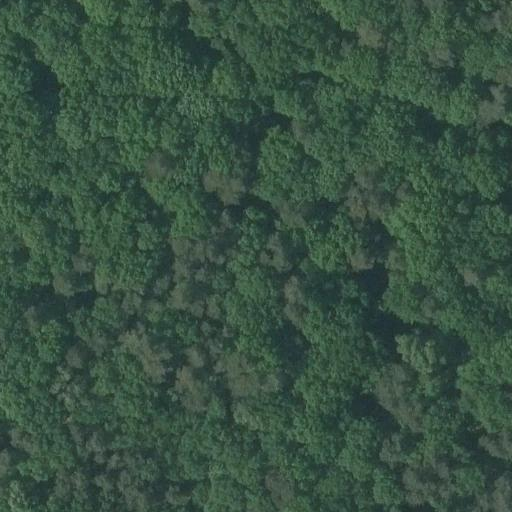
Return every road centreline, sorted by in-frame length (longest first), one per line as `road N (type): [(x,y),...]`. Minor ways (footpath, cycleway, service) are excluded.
road 1 (track): [(192,165),(350,270),(381,305),(358,429),(383,483),(377,511)]
road 2 (track): [(511,118),(116,0)]
road 3 (track): [(338,65),(192,165),(74,163),(0,188)]
